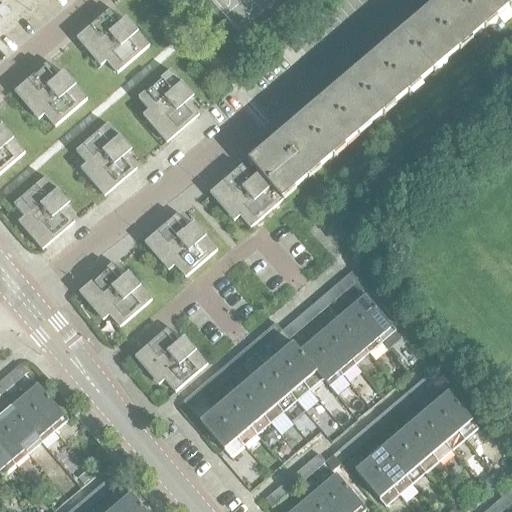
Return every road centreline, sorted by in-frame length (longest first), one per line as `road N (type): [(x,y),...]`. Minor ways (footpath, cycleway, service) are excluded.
road 1 (residential): [(33,296),(388,0)]
road 2 (residential): [(200,511),(85,374)]
road 3 (residential): [(0,82),(95,0)]
